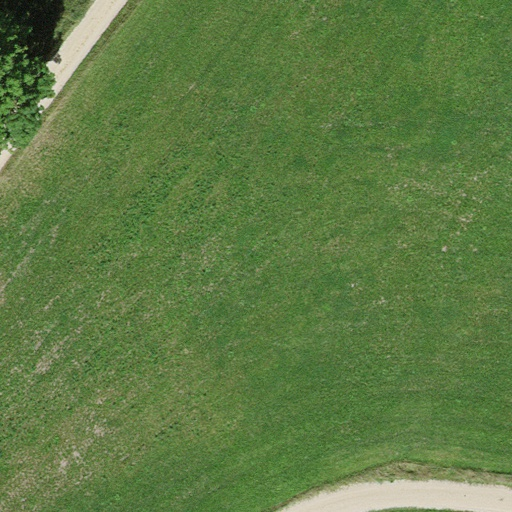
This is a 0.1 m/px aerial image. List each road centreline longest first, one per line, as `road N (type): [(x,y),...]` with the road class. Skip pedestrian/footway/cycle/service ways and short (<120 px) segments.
road 1 (track): [(511,504),(408,498),(342,502),(318,511)]
road 2 (track): [(0,133),(103,0)]
